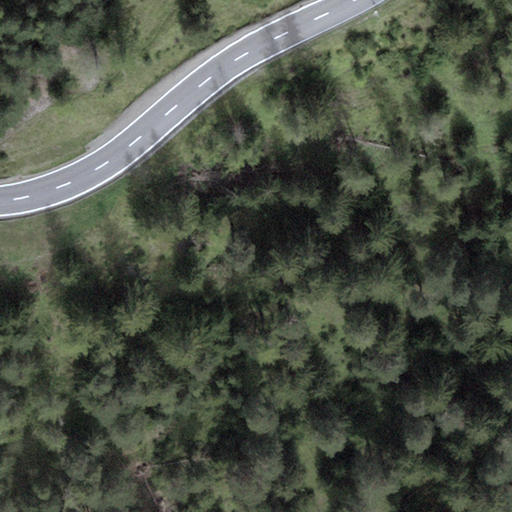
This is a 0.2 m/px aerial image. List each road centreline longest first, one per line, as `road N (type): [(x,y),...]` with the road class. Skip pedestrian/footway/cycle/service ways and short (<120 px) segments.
road 1 (secondary): [(353,0),(222,68),(109,163),(75,182),(0,200)]
road 2 (track): [(180,0),(90,82),(0,129)]
